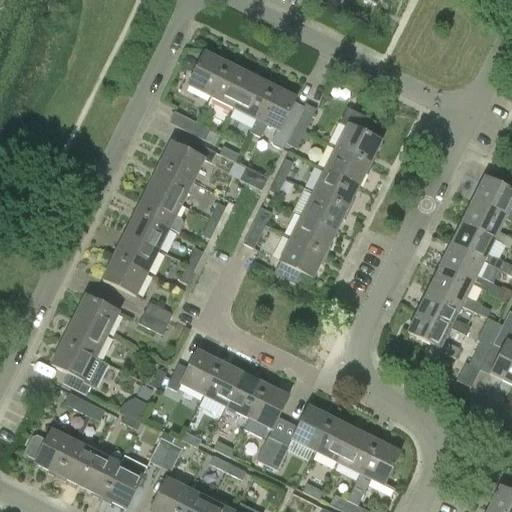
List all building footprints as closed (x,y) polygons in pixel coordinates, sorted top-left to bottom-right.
[(204,55),(187,87),(211,99),(227,66),(204,55)] [(233,110),(248,81),(249,78),(227,66),(211,99),(233,110)] [(249,78),(248,81),(233,110),(255,122),(256,122),(272,89),(249,78)] [(287,117),(295,100),(272,89),(256,122),(255,122),(249,135),(259,140),(267,127),(276,132),(270,142),(272,148),(282,153),(285,146),(285,145),(293,129),(297,122),(297,121),(287,117)] [(293,129),(304,134),(316,111),(305,105),(297,121),(297,122),(293,129)] [(381,143),(369,137),(375,124),(347,110),(340,124),(347,127),(336,150),(369,166),(381,143)] [(192,137),(197,126),(174,114),(169,125),(192,137)] [(197,126),(192,137),(204,143),(209,132),(197,126)] [(304,134),(293,129),(285,145),(285,146),(296,151),(304,134)] [(159,168),(192,185),(203,162),(210,166),(216,155),(192,143),(187,153),(170,145),(159,168)] [(239,157),(223,149),(219,157),(235,165),(239,157)] [(324,173),(357,189),(369,166),(336,150),(324,173)] [(292,165),(284,161),(276,177),(285,181),(292,165)] [(192,185),(159,168),(148,191),(181,207),(192,185)] [(239,183),(261,194),(268,181),(245,170),(239,183)] [(313,195),(346,212),(357,189),(324,173),(313,195)] [(268,193),(276,197),(285,181),(276,177),(268,193)] [(511,186),(509,192),(484,180),(473,202),(505,218),(504,221),(511,224),(511,213),(509,212),(511,205),(511,186)] [(181,207),(148,191),(137,213),(170,229),(169,231),(179,235),(183,226),(182,222),(175,218),(181,207)] [(302,218),(335,234),(346,212),(313,195),(302,218)] [(511,240),(498,234),(504,221),(505,218),(473,202),(462,224),(494,240),(493,242),(504,248),(509,251),(510,249),(511,250),(511,245),(511,246),(511,244),(511,240)] [(207,220),(217,225),(225,209),(215,204),(207,220)] [(254,222),(265,228),(271,216),(260,210),(254,222)] [(158,252),(169,231),(170,229),(137,213),(125,236),(158,252)] [(290,241),(323,257),(335,234),(302,218),(290,241)] [(217,225),(207,220),(199,236),(209,241),(217,225)] [(265,228),(254,222),(242,245),(253,251),(265,228)] [(451,246),(483,262),(483,264),(487,266),(505,276),(510,268),(503,264),(498,261),(504,248),(493,242),(494,240),(462,224),(451,246)] [(158,252),(125,236),(114,258),(147,275),(158,252)] [(314,277),(323,257),(290,241),(280,260),(314,277)] [(483,262),(451,246),(440,268),(472,284),(471,287),(487,295),(492,286),(480,279),(487,266),(483,264),(483,262)] [(185,265),(195,270),(203,255),(193,250),(185,265)] [(147,275),(114,258),(102,282),(136,298),(147,275)] [(195,270),(185,265),(176,282),(186,287),(195,270)] [(464,300),(471,287),(472,284),(440,268),(429,290),(461,306),(460,309),(476,317),(477,315),(487,320),(491,313),(464,300)] [(454,322),(460,309),(461,306),(429,290),(418,312),(450,328),(449,330),(466,338),(470,330),(454,322)] [(507,304),(508,302),(511,296),(500,290),(497,296),(496,298),(507,304)] [(74,321),(106,338),(118,314),(85,297),(74,321)] [(144,315),(167,326),(172,315),(149,304),(144,315)] [(443,343),(449,330),(450,328),(418,312),(407,334),(438,350),(437,351),(454,360),(459,351),(443,343)] [(167,326),(144,315),(138,326),(161,337),(167,326)] [(106,338),(74,321),(62,344),(95,360),(106,338)] [(511,327),(503,323),(494,343),(492,346),(502,351),(490,376),(511,386),(511,327)] [(479,343),(490,349),(492,346),(494,343),(485,338),(480,341),(479,343)] [(479,343),(467,366),(479,372),(490,349),(479,343)] [(108,367),(95,360),(62,344),(51,367),(67,375),(62,386),(86,397),(91,387),(97,390),(108,367)] [(203,398),(219,365),(196,353),(188,370),(178,365),(166,389),(176,394),(180,387),(203,398)] [(226,410),(242,377),(219,365),(203,398),(226,410)] [(158,393),(166,376),(157,372),(149,388),(158,393)] [(226,410),(248,421),(265,388),(242,377),(226,410)] [(288,400),(265,388),(248,421),(243,432),(261,441),(266,430),(271,432),(288,400)] [(86,418),(92,408),(69,396),(64,407),(86,418)] [(124,406),(121,410),(117,415),(123,418),(124,416),(140,425),(149,408),(134,401),(129,403),(124,406)] [(92,408),(86,418),(99,425),(105,414),(92,408)] [(314,454),(331,421),(308,409),(291,442),(314,454)] [(124,416),(123,418),(120,425),(136,433),(140,425),(124,416)] [(331,421),(314,454),(337,465),(354,432),(331,421)] [(354,432),(337,465),(359,476),(360,477),(377,443),(354,432)] [(57,477),(73,444),(51,433),(46,443),(37,438),(32,440),(25,454),(26,458),(36,463),(34,466),(57,477)] [(164,434),(148,464),(159,469),(174,439),(164,434)] [(197,450),(201,443),(185,435),(181,442),(184,444),(197,450)] [(170,475),(182,451),(181,450),(184,444),(181,442),(174,439),(159,469),(170,475)] [(267,439),(255,463),(265,468),(277,444),(267,439)] [(369,511),(364,511),(357,508),(370,482),(383,488),(400,455),(377,443),(360,477),(359,476),(346,503),(347,503),(342,511),(373,511),(371,511),(369,511)] [(80,489),(97,456),(73,444),(57,477),(80,489)] [(217,444),(212,452),(229,460),(233,452),(217,444)] [(277,474),(288,450),(277,444),(265,468),(277,474)] [(103,501),(120,468),(97,456),(80,489),(103,501)] [(120,468),(103,501),(125,511),(126,511),(143,479),(147,471),(124,459),(120,468)] [(213,459),(209,467),(227,476),(231,468),(213,459)] [(241,483),(245,475),(231,468),(227,476),(241,483)] [(179,511),(189,493),(166,481),(150,511),(179,511)] [(302,494),(318,503),(322,494),(306,486),(302,494)] [(511,511),(511,495),(499,489),(488,511),(489,511),(511,511)] [(189,493),(179,511),(208,511),(212,505),(189,493)] [(329,508),(337,511),(342,511),(347,503),(346,503),(334,497),(329,508)]
